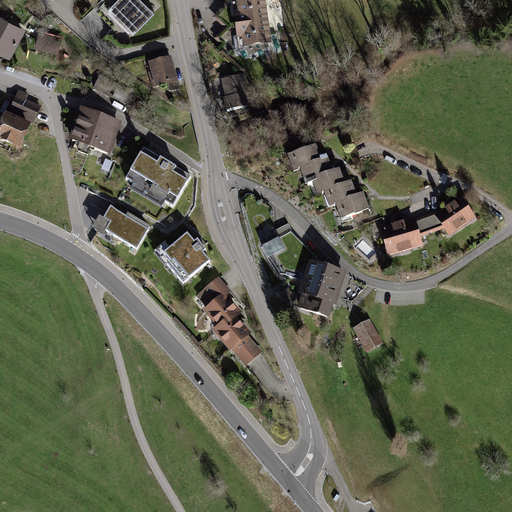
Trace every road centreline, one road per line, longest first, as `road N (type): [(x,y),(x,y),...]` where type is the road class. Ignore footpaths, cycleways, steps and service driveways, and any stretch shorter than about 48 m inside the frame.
road 1 (residential): [(216,176),(268,195),(334,258),(390,286),(433,280),(511,228)]
road 2 (tertiary): [(288,482),(305,465),(313,433),(225,225),(216,176)]
road 3 (secondary): [(86,262),(165,337),(288,482)]
road 4 (unclassified): [(86,262),(134,420),(179,511)]
road 5 (residential): [(53,98),(124,120),(216,176)]
road 6 (residential): [(53,98),(86,262)]
road 7 (residential): [(187,37),(108,53),(45,0)]
road 8 (tertiary): [(216,176),(187,37)]
